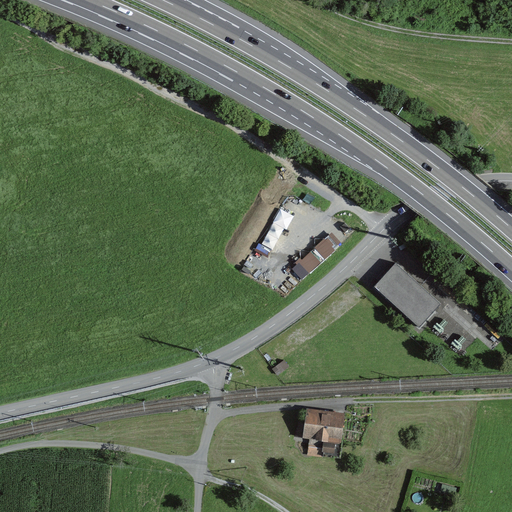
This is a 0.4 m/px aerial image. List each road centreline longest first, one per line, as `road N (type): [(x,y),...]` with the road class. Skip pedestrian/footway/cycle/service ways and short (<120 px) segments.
road 1 (motorway): [(87,0),(308,114),(511,268)]
road 2 (motorway): [(511,227),(323,88),(162,0)]
road 3 (unclassified): [(210,360),(273,325),(410,207),(451,190),(511,181)]
road 4 (unclassified): [(0,413),(210,360)]
road 5 (track): [(511,42),(403,31),(315,0)]
road 6 (track): [(355,400),(511,395)]
road 7 (residential): [(197,511),(216,398),(210,360)]
